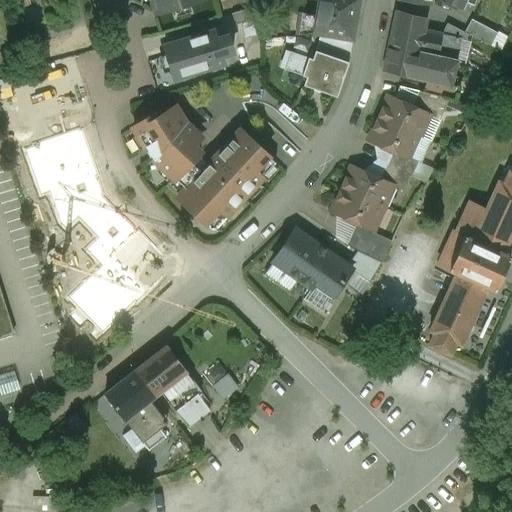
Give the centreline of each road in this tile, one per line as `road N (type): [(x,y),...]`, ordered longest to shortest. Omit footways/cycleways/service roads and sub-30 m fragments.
road 1 (residential): [(215,273),(334,140),(367,55),(377,0)]
road 2 (residential): [(417,475),(215,273)]
road 3 (residential): [(215,273),(122,170),(101,105)]
road 4 (residential): [(215,273),(94,384)]
road 5 (residential): [(417,475),(511,358)]
